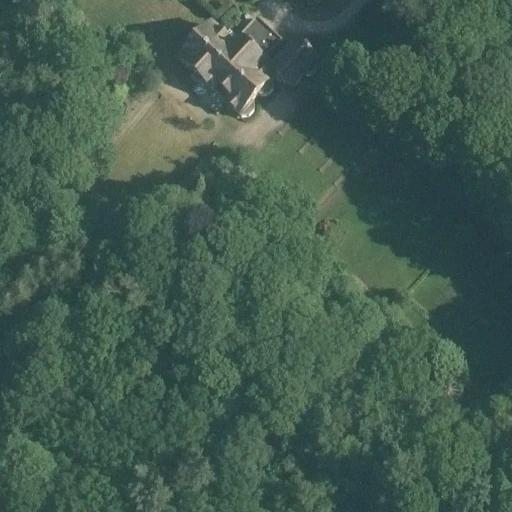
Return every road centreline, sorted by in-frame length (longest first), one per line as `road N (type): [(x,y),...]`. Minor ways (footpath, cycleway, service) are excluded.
road 1 (track): [(0,323),(116,251),(201,163),(279,116),(325,67),(330,40),(286,25),(268,0)]
road 2 (track): [(228,0),(0,137)]
